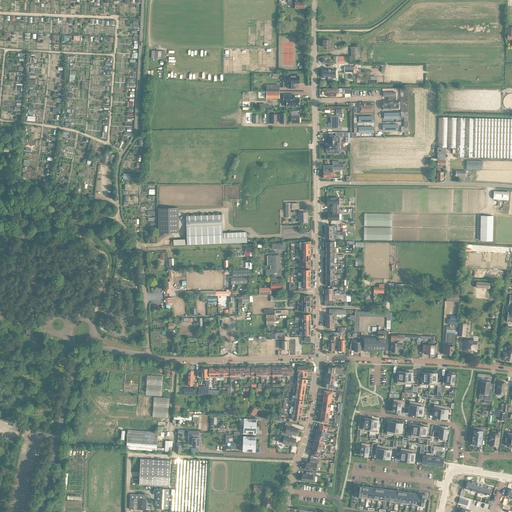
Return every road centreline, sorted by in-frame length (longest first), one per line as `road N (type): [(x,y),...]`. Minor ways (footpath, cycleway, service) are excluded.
road 1 (unclassified): [(41,511),(79,357),(99,348),(148,355)]
road 2 (track): [(296,461),(131,455),(127,511)]
road 3 (unclassified): [(316,183),(511,187)]
road 4 (residential): [(511,368),(317,357)]
road 5 (residential): [(317,357),(316,183)]
road 6 (residential): [(317,357),(148,355)]
road 7 (unclassified): [(148,355),(142,256),(117,219),(117,197)]
road 8 (residential): [(453,468),(457,426),(362,412)]
